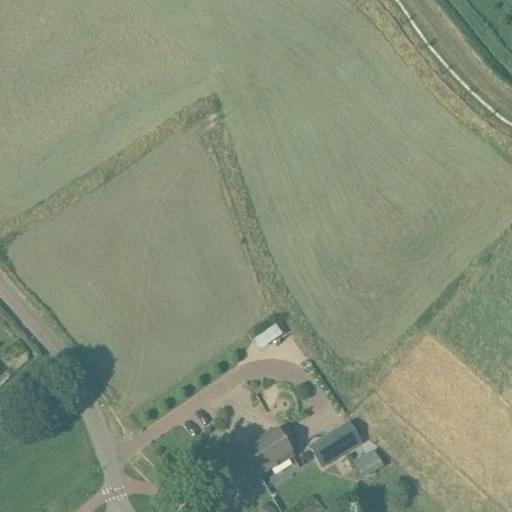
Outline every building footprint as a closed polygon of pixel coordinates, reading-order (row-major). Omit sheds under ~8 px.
[(44,393),(37,386),(22,400),(29,407),(44,393)] [(359,446),(347,426),(309,449),(322,470),(359,446)] [(241,454),(257,481),(291,460),(275,433),(241,454)] [(382,470),(373,452),(352,463),(362,481),(382,470)] [(223,502),(257,481),(241,454),(207,475),(223,502)]
